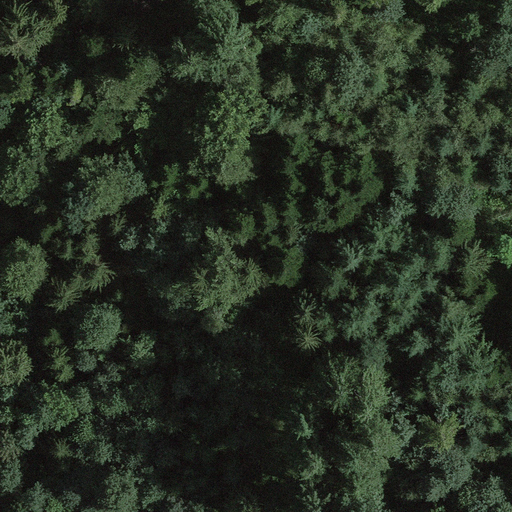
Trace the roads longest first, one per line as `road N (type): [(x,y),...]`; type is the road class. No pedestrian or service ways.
road 1 (track): [(0,420),(288,376)]
road 2 (unclassified): [(0,74),(143,0)]
